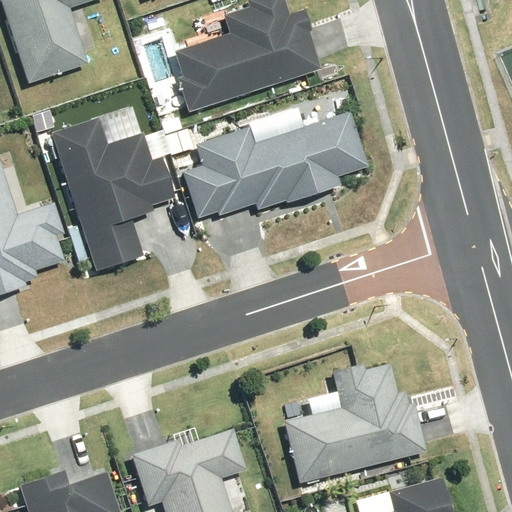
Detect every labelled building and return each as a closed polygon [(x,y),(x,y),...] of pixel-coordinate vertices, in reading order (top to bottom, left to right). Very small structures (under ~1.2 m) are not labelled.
[(0,0),(0,27),(19,85),(79,65),(61,10),(91,0),(0,0)] [(231,34),(175,52),(184,77),(179,79),(190,114),(323,70),(311,33),(313,32),(306,11),(291,16),(286,0),(248,0),(250,8),(225,16),(231,34)] [(193,167),(174,173),(189,220),(208,214),(210,218),(247,206),(248,211),(277,202),(278,204),(332,187),(329,178),(359,169),(341,113),(294,128),(288,110),(239,125),(240,129),(186,146),(193,167)] [(90,119),(42,134),(87,272),(134,257),(122,220),(144,213),(143,207),(165,200),(152,158),(143,161),(134,134),(99,146),(90,119)] [(0,191),(0,292),(17,287),(16,283),(28,279),(26,272),(56,263),(48,238),(55,235),(45,204),(8,216),(0,191)] [(303,417),(275,424),(290,484),(419,453),(406,404),(400,406),(397,393),(389,396),(381,365),(356,372),(355,365),(323,373),(328,393),(299,401),(303,417)] [(169,441),(122,457),(139,508),(151,504),(153,511),(222,511),(211,479),(237,471),(224,431),(171,448),(169,441)] [(56,471),(10,486),(18,511),(110,511),(97,473),(61,485),(56,471)] [(349,511),(442,511),(433,479),(347,502),(349,511)]
